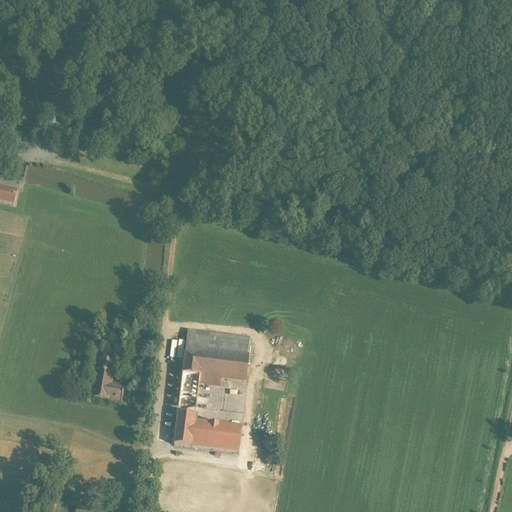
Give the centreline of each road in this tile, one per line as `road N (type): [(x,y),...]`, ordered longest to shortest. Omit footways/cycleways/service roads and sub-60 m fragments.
road 1 (track): [(177,197),(196,0)]
road 2 (track): [(0,154),(177,197)]
road 3 (track): [(164,336),(177,197)]
